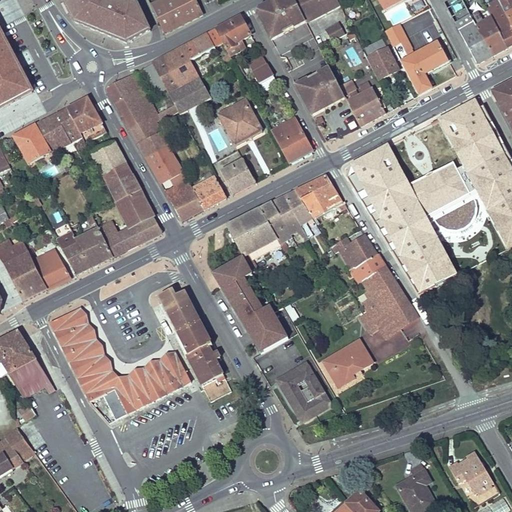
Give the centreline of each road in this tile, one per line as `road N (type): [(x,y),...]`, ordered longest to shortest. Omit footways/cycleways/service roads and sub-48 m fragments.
road 1 (residential): [(328,162),(478,411)]
road 2 (tertiary): [(270,437),(265,412),(177,238)]
road 3 (primary): [(291,463),(328,460),(478,411)]
road 4 (tertiary): [(93,66),(102,104),(177,238)]
road 5 (residential): [(328,162),(241,4)]
road 6 (tertiary): [(328,162),(478,82)]
road 7 (tertiary): [(177,238),(328,162)]
road 8 (residential): [(241,4),(158,48),(93,66)]
road 9 (tertiary): [(34,310),(177,238)]
